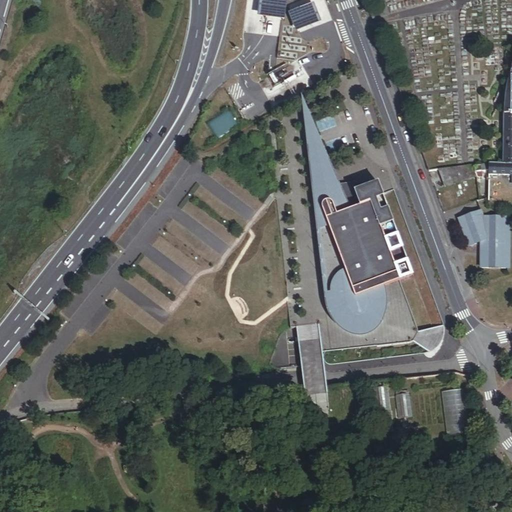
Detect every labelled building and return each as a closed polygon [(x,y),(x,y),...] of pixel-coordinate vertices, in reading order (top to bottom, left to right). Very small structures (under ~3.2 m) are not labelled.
[(260,0),(259,13),(284,16),(286,0),(260,0)] [(296,29),(320,20),(313,1),(289,10),(296,29)] [(503,117),(511,117),(511,81),(508,81),(506,88),(504,98),(504,105),(503,117)] [(343,186),(302,95),(317,211),(318,211),(316,189),(317,189),(316,184),(315,180),(315,178),(317,174),(318,172),(320,170),(322,169),(324,168),(326,168),(328,168),(330,168),(332,170),(333,170),(334,171),(336,173),(338,176),(342,187),(343,186)] [(502,138),(511,138),(511,117),(503,117),(502,138)] [(502,167),(511,166),(511,138),(502,138),(502,167)] [(476,176),(486,175),(486,166),(474,168),(476,176)] [(511,178),(511,177),(511,166),(502,167),(486,166),(486,175),(486,177),(511,178)] [(375,322),(379,318),(383,314),(385,309),(387,303),(387,298),(386,293),(385,287),(387,287),(415,277),(381,184),(369,188),(367,184),(343,186),(342,187),(338,176),(336,173),(334,171),(333,170),(332,170),(330,168),(328,168),(326,168),(324,168),(322,169),(320,170),(318,172),(317,174),(315,178),(315,180),(316,184),(317,189),(316,189),(318,211),(317,211),(329,294),(330,301),(331,306),(334,310),(338,314),(342,317),(346,319),(350,321),(355,321),(359,321),(360,328),(365,327),(370,325),(375,322)] [(439,173),(445,189),(476,180),(476,176),(474,168),(439,173)] [(481,270),(508,270),(508,220),(482,220),(480,213),(459,221),(468,248),(481,244),(481,270)] [(330,301),(329,294),(327,294),(327,301),(329,308),(330,313),(333,318),(338,325),(344,331),(349,334),(356,336),(360,337),(364,337),(368,336),(372,335),(375,333),(381,328),(383,324),(385,320),(387,315),(389,309),(389,304),(389,298),(387,287),(385,287),(386,293),(387,298),(387,303),(385,309),(383,314),(379,318),(375,322),(370,325),(365,327),(360,328),(359,321),(355,321),(350,321),(346,319),(342,317),(338,314),(334,310),(331,306),(330,301)] [(297,351),(299,372),(322,370),(320,349),(297,351)] [(327,364),(327,377),(346,377),(346,364),(327,364)] [(377,441),(392,439),(387,392),(372,394),(377,441)] [(464,396),(440,399),(444,444),(468,441),(464,396)] [(398,426),(409,425),(407,400),(395,401),(398,426)]
